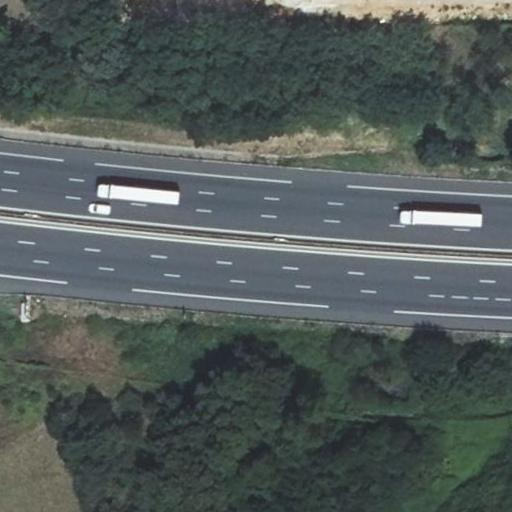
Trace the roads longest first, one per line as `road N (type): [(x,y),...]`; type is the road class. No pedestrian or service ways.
road 1 (motorway): [(511,223),(0,180)]
road 2 (motorway): [(0,248),(511,290)]
